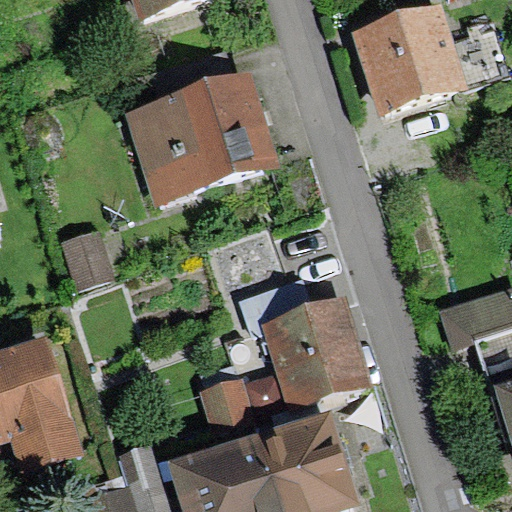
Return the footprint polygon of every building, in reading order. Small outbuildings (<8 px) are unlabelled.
[(133,0),(142,28),(222,2),(221,0),(133,0)] [(353,39),(380,124),(469,96),(468,93),(511,79),(498,34),(453,47),(442,12),(353,39)] [(220,57),(157,76),(163,98),(227,78),(220,57)] [(127,119),(157,215),(283,175),(253,79),(127,119)] [(117,283),(101,234),(63,247),(79,296),(117,283)] [(373,392),(346,304),(312,314),(304,285),(240,305),(251,344),(260,341),(262,349),(270,347),(291,416),(373,392)] [(511,452),(511,292),(464,307),(477,350),(509,453),(511,452)] [(453,357),(477,350),(464,307),(440,314),(453,357)] [(48,343),(0,357),(0,451),(13,448),(22,481),(84,463),(48,343)] [(254,428),(236,368),(203,378),(208,395),(201,397),(214,440),(254,428)] [(286,416),(275,379),(246,387),(257,424),(286,416)] [(169,469),(182,511),(362,511),(334,418),(169,469)] [(171,511),(153,451),(122,460),(131,489),(137,511),(171,511)] [(137,511),(131,489),(80,506),(81,511),(137,511)]
